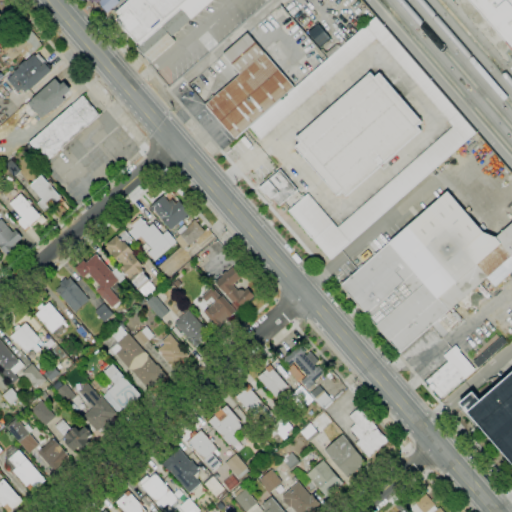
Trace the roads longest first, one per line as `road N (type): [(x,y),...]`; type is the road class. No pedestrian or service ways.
road 1 (secondary): [(495,511),(50,0)]
road 2 (residential): [(305,293),(58,511)]
road 3 (residential): [(174,143),(0,297)]
